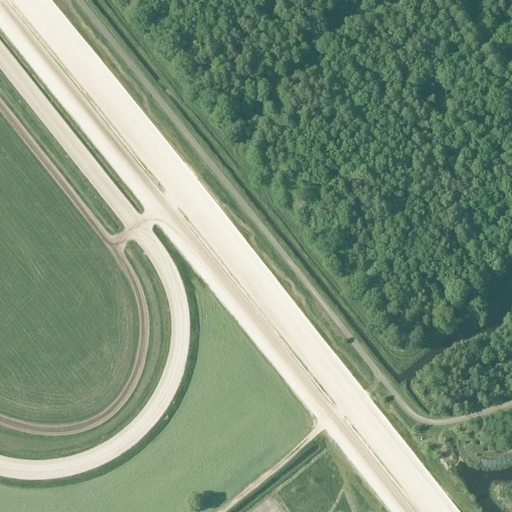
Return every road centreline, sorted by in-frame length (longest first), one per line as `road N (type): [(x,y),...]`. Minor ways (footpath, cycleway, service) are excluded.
road 1 (track): [(104,0),(235,163),(263,182),(274,211),(393,360),(403,362),(456,324),(480,318),(511,278)]
road 2 (track): [(229,153),(331,33),(401,0)]
